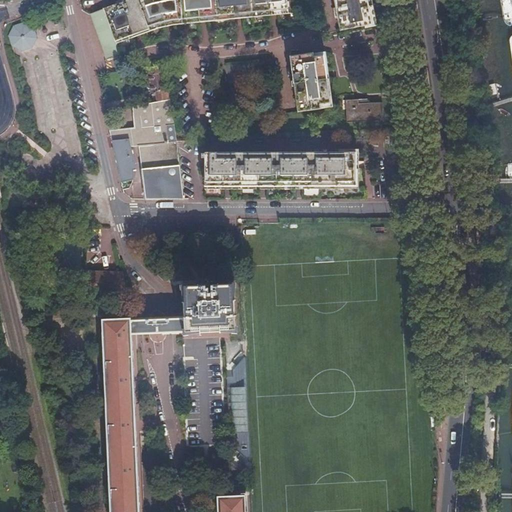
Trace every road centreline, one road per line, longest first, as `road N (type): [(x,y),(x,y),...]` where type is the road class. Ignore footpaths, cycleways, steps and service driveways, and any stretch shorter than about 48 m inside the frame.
road 1 (residential): [(442,211),(115,211)]
road 2 (primary): [(454,511),(460,433),(451,288)]
road 3 (residential): [(115,211),(66,0)]
road 4 (residential): [(187,511),(160,364)]
